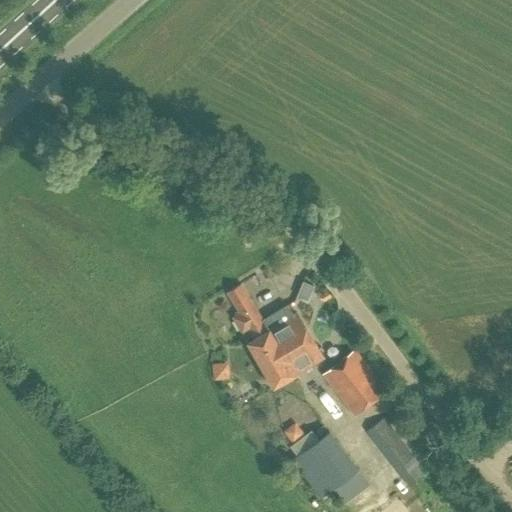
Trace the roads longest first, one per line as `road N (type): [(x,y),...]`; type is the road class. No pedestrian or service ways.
road 1 (unclassified): [(511,504),(285,225),(32,88)]
road 2 (unclassified): [(132,0),(32,88)]
